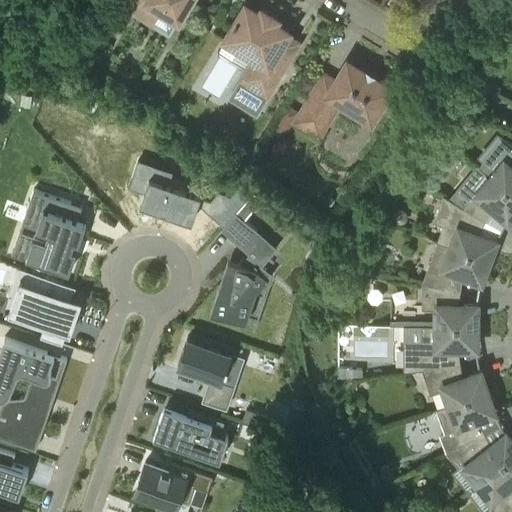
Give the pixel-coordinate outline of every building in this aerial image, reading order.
[(178,19),(189,0),(126,0),(123,5),(151,22),(160,8),(178,19)] [(225,39),(194,90),(219,105),(250,54),(257,58),(247,73),(270,87),(288,57),(277,50),(289,31),(275,22),(277,18),(262,9),(259,13),(245,4),(225,38),(225,39)] [(319,135),(340,100),(371,119),(390,87),(348,62),(323,102),(312,95),(296,121),(319,135)] [(171,119),(181,104),(168,96),(158,111),(171,119)] [(288,103),(269,134),(282,142),(301,111),(288,103)] [(477,165),(477,166),(511,194),(511,144),(502,136),(482,160),(483,161),(479,166),(477,165)] [(138,162),(128,189),(146,195),(143,205),(184,219),(198,203),(201,194),(168,183),(171,173),(138,162)] [(470,201),(464,208),(485,220),(493,207),(508,219),(511,213),(511,194),(477,166),(457,190),(470,201)] [(46,240),(33,236),(26,256),(69,271),(76,250),(72,249),(74,241),(79,243),(86,222),(67,215),(71,202),(34,189),(27,209),(41,214),(36,228),(49,232),(46,240)] [(244,219),(264,197),(253,191),(236,211),(244,219)] [(485,220),(464,208),(445,196),(436,220),(445,224),(439,242),(451,246),(488,260),(495,240),(478,234),(485,220)] [(220,283),(211,310),(227,315),(227,316),(237,319),(245,321),(255,293),(256,293),(269,278),(273,273),(263,264),(273,253),(272,252),(277,247),(257,230),(257,229),(249,222),(249,223),(234,240),(249,253),(245,258),(244,257),(240,262),(228,258),(220,283)] [(424,283),(460,289),(463,273),(481,280),(488,260),(451,246),(439,242),(424,283)] [(349,285),(366,289),(370,273),(353,269),(349,285)] [(19,295),(14,313),(27,317),(34,320),(45,324),(64,330),(65,327),(70,312),(66,310),(68,305),(72,306),(75,299),(71,298),(71,296),(73,289),(75,290),(76,286),(28,270),(25,280),(24,282),(22,281),(20,288),(22,288),(19,295)] [(436,325),(476,326),(477,304),(458,304),(460,289),(424,283),(424,307),(436,307),(436,319),(436,325)] [(476,326),(436,325),(423,325),(423,341),(405,341),(405,371),(423,368),(460,362),(457,347),(476,347),(476,326)] [(0,355),(0,396),(1,397),(2,397),(4,396),(6,396),(7,395),(8,394),(10,392),(10,391),(16,377),(19,370),(26,372),(27,372),(28,373),(29,374),(30,375),(30,376),(30,377),(30,379),(26,392),(26,393),(25,394),(24,395),(23,396),(21,396),(20,396),(11,396),(8,396),(6,397),(5,397),(4,398),(3,399),(2,400),(1,402),(0,405),(0,436),(18,442),(27,445),(35,423),(42,425),(51,399),(50,398),(58,376),(51,374),(52,373),(52,372),(51,370),(51,369),(50,368),(49,368),(53,354),(47,352),(47,351),(6,337),(0,355)] [(227,363),(231,351),(187,337),(178,365),(210,376),(202,399),(227,407),(235,383),(222,378),(225,368),(227,369),(229,363),(227,363)] [(449,404),(487,391),(480,371),(462,377),(460,362),(423,368),(431,391),(443,387),(449,404)] [(338,368),(338,379),(362,375),(362,368),(338,368)] [(487,391),(449,404),(437,408),(445,432),(441,434),(447,452),(447,451),(484,431),(476,418),(494,411),(487,391)] [(164,405),(162,412),(153,436),(210,454),(217,433),(220,434),(224,420),(189,408),(187,413),(164,405)] [(242,420),(275,431),(279,419),(247,408),(242,420)] [(270,445),(275,431),(242,420),(238,434),(270,445)] [(484,431),(447,451),(458,465),(462,462),(478,483),(511,455),(511,440),(506,433),(491,445),(484,431)] [(9,449),(0,445),(0,488),(20,495),(29,468),(5,460),(9,449)] [(495,511),(508,511),(511,508),(511,455),(478,483),(494,503),(490,506),(495,511)] [(135,490),(159,498),(158,502),(175,508),(178,498),(189,502),(194,486),(208,490),(213,475),(172,460),(169,468),(145,460),(135,490)] [(380,478),(385,481),(391,479),(394,474),(392,469),(387,466),(382,467),(379,472),(380,478)] [(156,509),(164,511),(168,511),(171,506),(158,502),(156,509)]
